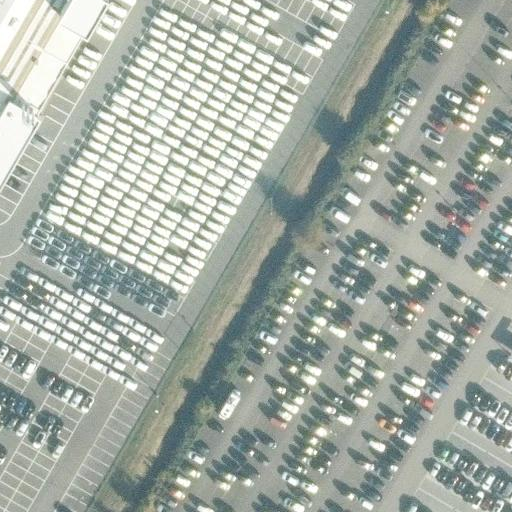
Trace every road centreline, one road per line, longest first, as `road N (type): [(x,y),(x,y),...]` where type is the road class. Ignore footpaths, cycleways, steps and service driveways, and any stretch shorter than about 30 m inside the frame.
road 1 (unknown): [(7,511),(122,320)]
road 2 (unknown): [(78,294),(0,426)]
